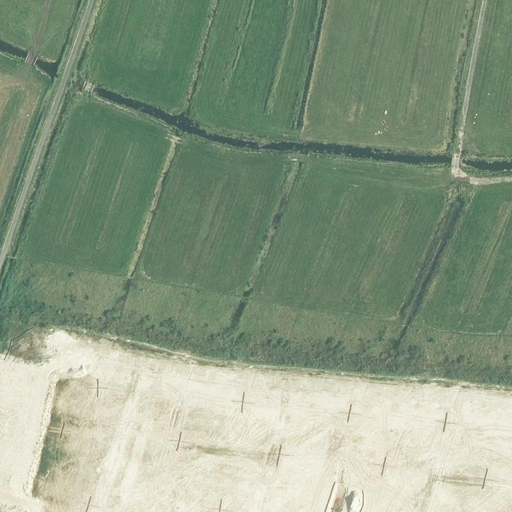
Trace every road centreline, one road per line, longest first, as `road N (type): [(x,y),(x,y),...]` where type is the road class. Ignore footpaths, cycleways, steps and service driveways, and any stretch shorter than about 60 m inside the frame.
road 1 (unclassified): [(0,270),(91,0)]
road 2 (track): [(484,0),(455,168),(476,180),(511,178)]
road 3 (tertiary): [(289,382),(141,359),(133,370)]
road 4 (tertiary): [(447,396),(289,382)]
road 5 (residential): [(133,370),(90,511)]
road 6 (residential): [(252,511),(289,382)]
